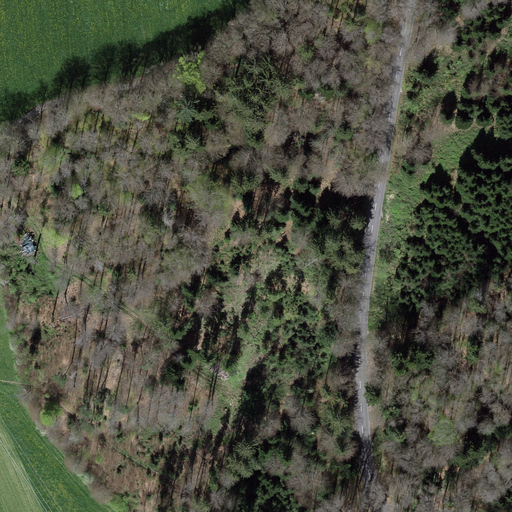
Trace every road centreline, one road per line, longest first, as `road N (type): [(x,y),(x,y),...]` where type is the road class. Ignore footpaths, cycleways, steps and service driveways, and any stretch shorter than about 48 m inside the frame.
road 1 (tertiary): [(381,511),(364,414),(365,351),(412,0)]
road 2 (track): [(0,378),(60,396),(129,457),(176,480),(204,511)]
